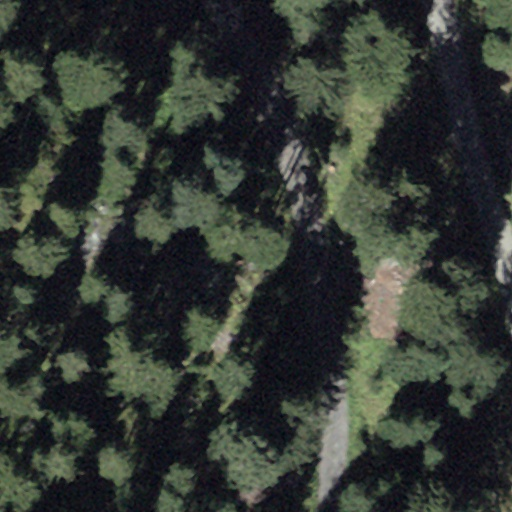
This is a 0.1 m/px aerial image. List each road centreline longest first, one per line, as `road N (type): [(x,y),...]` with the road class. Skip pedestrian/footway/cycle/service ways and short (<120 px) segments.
road 1 (track): [(220,0),(293,180),(332,423),(326,511)]
road 2 (track): [(436,0),(511,279)]
